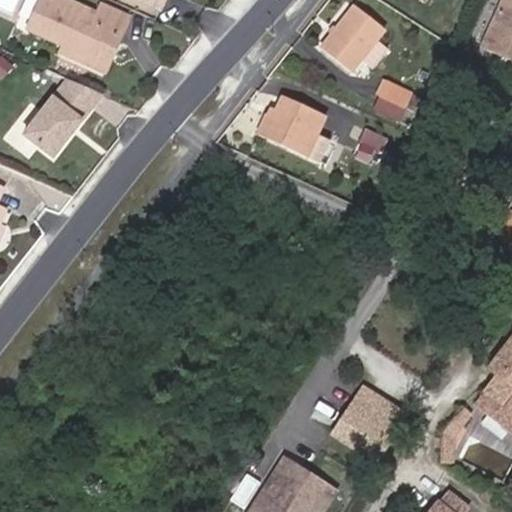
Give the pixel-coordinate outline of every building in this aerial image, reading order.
[(62,54),(102,72),(117,37),(122,40),(131,19),(102,7),(98,15),(64,0),(41,0),(28,30),(65,46),(62,54)] [(167,0),(136,0),(162,11),(167,0)] [(511,0),(504,0),(481,51),(511,64),(511,0)] [(357,7),(322,50),(352,74),(363,61),(375,70),(391,51),(379,41),(387,31),(357,7)] [(117,37),(102,72),(107,74),(122,40),(117,37)] [(414,93),(389,82),(381,98),(406,110),(414,93)] [(102,99),(70,84),(27,136),(54,158),(102,99)] [(268,117),(260,137),(322,164),(331,141),(317,135),(325,115),(286,97),(279,112),(276,120),(268,117)] [(406,110),(381,98),(373,114),(398,126),(406,110)] [(272,109),(268,117),(276,120),(279,112),(272,109)] [(369,160),(375,147),(363,143),(358,156),(369,160)] [(511,214),(500,240),(511,245),(511,214)] [(511,341),(489,371),(497,377),(475,406),(511,435),(511,433),(511,341)] [(76,385),(63,380),(53,402),(66,408),(76,385)] [(409,415),(363,387),(330,440),(375,468),(409,415)] [(471,415),(462,408),(443,432),(443,462),(454,463),(455,436),(471,415)] [(511,460),(511,458),(470,438),(459,458),(502,479),(511,460)] [(328,511),(340,494),(283,458),(247,511),(328,511)] [(449,492),(438,506),(444,511),(469,511),(471,511),(449,492)]
